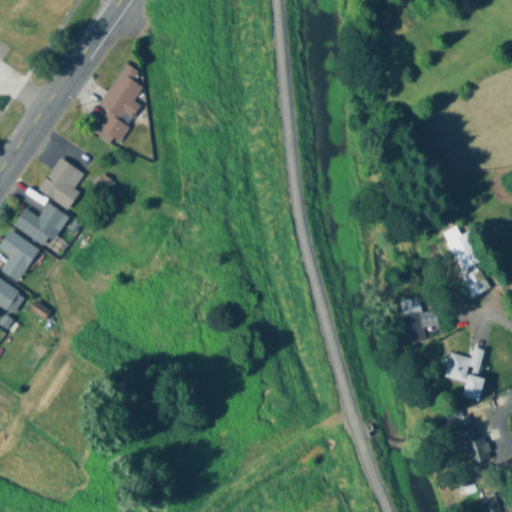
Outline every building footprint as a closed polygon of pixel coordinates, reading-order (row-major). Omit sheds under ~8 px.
[(98,107),(107,111),(95,133),(116,146),(129,123),(139,106),(132,102),(141,87),(131,81),(137,71),(123,63),(98,107)] [(72,189),(83,175),(60,157),(36,188),(66,211),(79,194),(72,189)] [(12,226),(42,246),(52,231),(57,234),(68,218),(47,204),(38,218),(23,209),(12,226)] [(8,231),(0,243),(0,249),(10,256),(0,271),(0,272),(17,283),(38,249),(8,231)] [(469,298),(488,290),(477,264),(482,262),(469,232),(444,242),(469,298)] [(0,306),(13,315),(24,295),(0,280),(0,306)] [(400,300),(404,344),(425,342),(423,328),(438,327),(436,311),(420,313),(419,298),(400,300)] [(484,379),(466,375),(469,358),(447,353),(441,378),(465,383),(462,399),(479,402),(484,379)] [(460,444),(463,443),(470,466),(491,459),(484,437),(475,440),(467,415),(452,420),(460,444)] [(478,497),(482,511),(499,511),(493,492),(478,497)]
